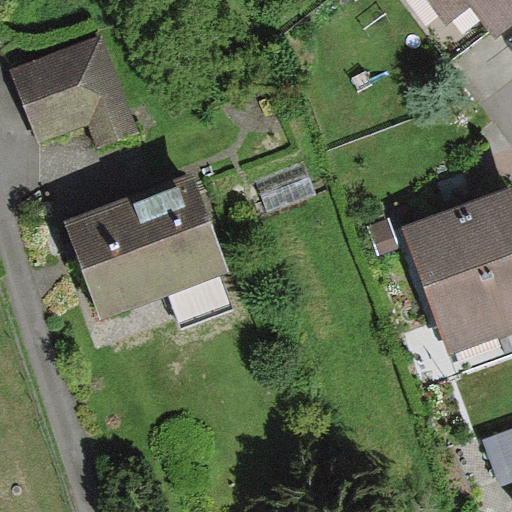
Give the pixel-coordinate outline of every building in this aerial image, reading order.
[(495,49),(511,35),(511,0),(423,0),(447,30),(468,14),(495,49)] [(12,76),(40,149),(88,130),(98,156),(141,140),(104,41),(12,76)] [(317,196),(304,161),(255,180),(267,214),(317,196)] [(100,333),(230,286),(194,187),(64,234),(100,333)] [(449,367),(511,344),(511,200),(404,238),(449,367)]
